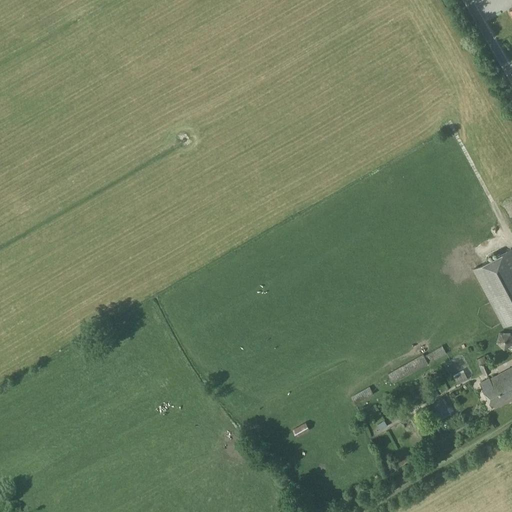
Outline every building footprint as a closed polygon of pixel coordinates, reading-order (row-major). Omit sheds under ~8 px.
[(473,269),(503,326),(511,321),(511,251),(511,249),(473,269)] [(511,343),(511,339),(510,332),(499,332),(496,342),(504,349),(511,343)] [(442,346),(424,356),(423,354),(388,374),(393,383),(446,354),(442,346)] [(491,371),(487,361),(477,365),(482,375),(491,371)] [(497,384),(506,400),(511,396),(511,367),(499,374),(503,381),(497,384)] [(458,384),(468,378),(462,369),(453,375),(458,384)] [(506,400),(497,384),(503,381),(499,374),(490,379),(489,378),(481,383),(493,406),(506,400)] [(355,404),(373,394),(369,386),(351,396),(355,404)] [(440,398),(428,404),(436,420),(448,414),(440,398)] [(296,437),(309,430),(305,422),(292,430),(296,437)]
